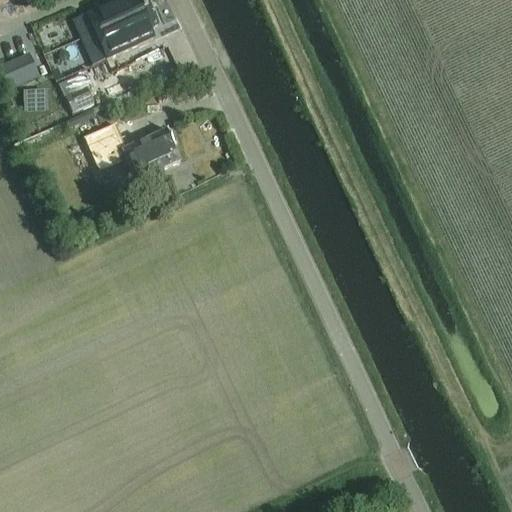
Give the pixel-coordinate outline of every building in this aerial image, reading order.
[(0,0),(0,8),(19,0),(0,0)] [(106,31),(149,11),(147,7),(149,3),(147,0),(124,0),(98,13),(86,18),(94,36),(106,31)] [(118,58),(114,48),(157,29),(155,24),(156,21),(154,16),(151,15),(149,11),(106,31),(94,36),(106,63),(107,63),(118,58)] [(29,57),(0,69),(0,90),(2,96),(39,80),(29,57)] [(73,117),(94,107),(87,90),(65,100),(73,117)] [(119,142),(97,152),(108,173),(128,164),(138,186),(181,167),(174,152),(175,152),(178,146),(175,138),(166,135),(125,155),(119,142)] [(89,175),(104,167),(91,141),(75,149),(89,175)]
